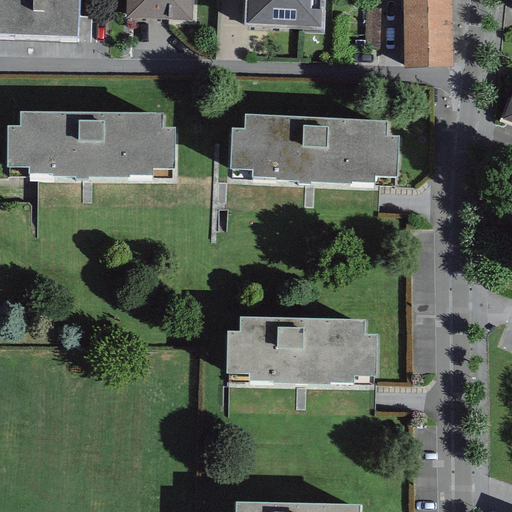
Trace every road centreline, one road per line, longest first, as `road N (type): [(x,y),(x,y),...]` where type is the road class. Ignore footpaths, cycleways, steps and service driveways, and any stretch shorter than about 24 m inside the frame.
road 1 (residential): [(469,83),(334,70),(0,65)]
road 2 (residential): [(461,511),(458,293),(469,83)]
